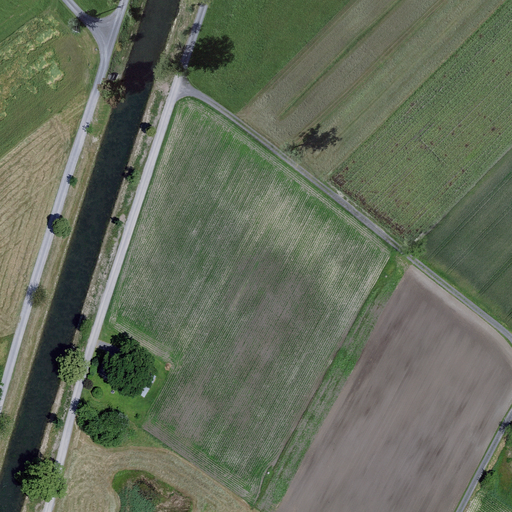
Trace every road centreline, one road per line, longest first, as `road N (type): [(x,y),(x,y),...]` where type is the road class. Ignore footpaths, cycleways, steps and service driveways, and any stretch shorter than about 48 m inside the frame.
road 1 (track): [(47,511),(92,342),(206,0)]
road 2 (track): [(178,83),(218,104),(511,337)]
road 3 (track): [(125,0),(0,396)]
